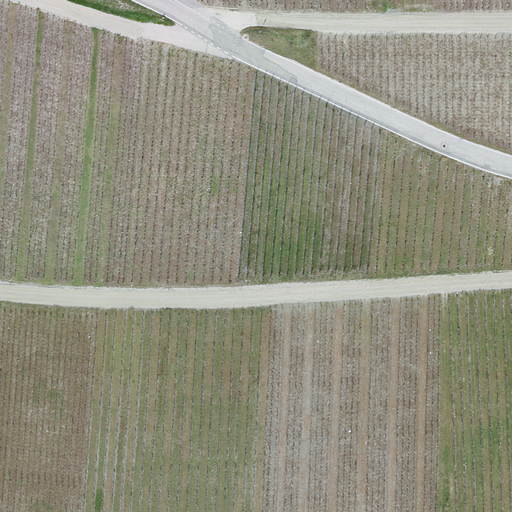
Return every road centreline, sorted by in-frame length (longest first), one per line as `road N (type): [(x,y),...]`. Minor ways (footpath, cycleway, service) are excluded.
road 1 (track): [(0,298),(139,306),(511,284)]
road 2 (track): [(511,24),(138,29),(45,0)]
road 3 (unclassified): [(511,171),(155,0)]
